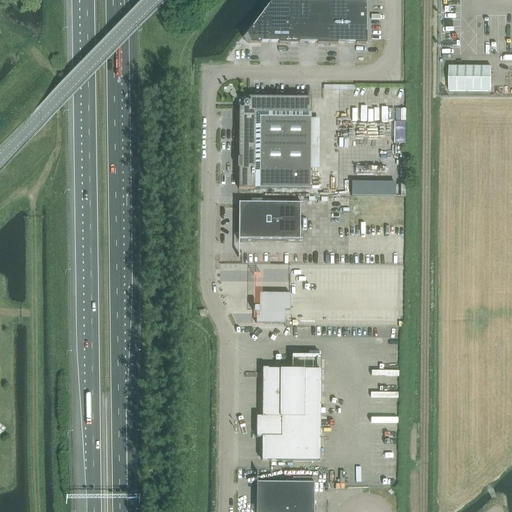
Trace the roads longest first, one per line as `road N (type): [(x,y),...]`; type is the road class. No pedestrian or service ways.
road 1 (unclassified): [(392,0),(391,56),(376,72),(227,72),(209,93),(208,289),(226,331),(225,511)]
road 2 (motorway): [(120,511),(112,0)]
road 3 (motorway): [(87,0),(93,511)]
road 4 (tertiary): [(0,158),(154,0)]
road 5 (unknown): [(226,331),(334,353),(341,430)]
